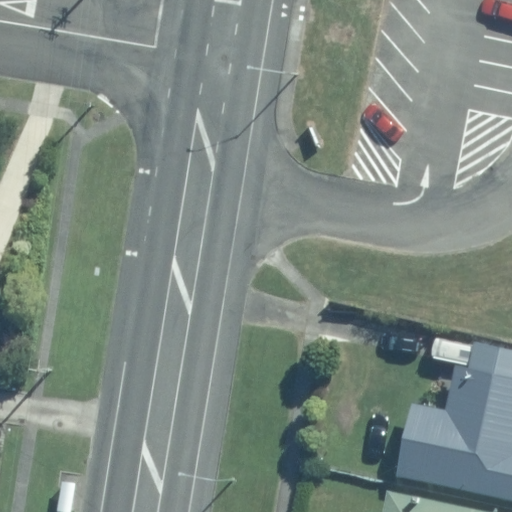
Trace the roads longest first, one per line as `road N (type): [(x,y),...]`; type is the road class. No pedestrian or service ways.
road 1 (secondary): [(137,511),(206,54)]
road 2 (residential): [(0,19),(206,54)]
